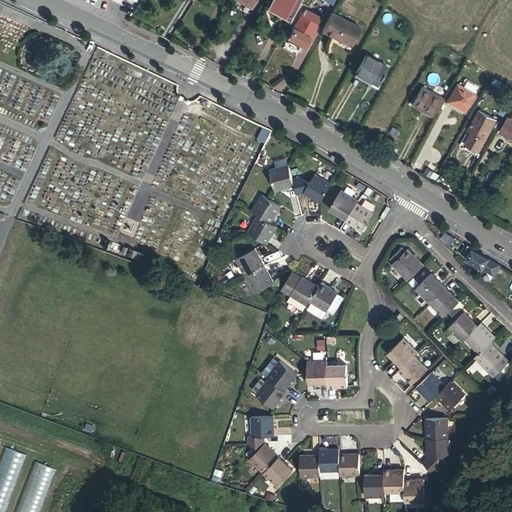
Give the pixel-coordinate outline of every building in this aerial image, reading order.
[(237,0),(252,8),(256,0),(237,0)] [(290,21),(301,0),(273,0),(270,6),(281,11),(279,15),(290,21)] [(302,16),(295,28),(311,38),(318,26),(317,25),(321,18),(307,10),(303,16),(302,16)] [(360,28),(333,13),(323,31),(350,46),(360,28)] [(387,67),(366,55),(356,73),(377,85),(387,67)] [(466,111),(471,101),(476,93),(458,83),(448,101),(466,111)] [(432,116),(443,98),(423,86),(413,104),(432,116)] [(495,118),(477,108),(467,128),(471,131),(465,142),(479,149),(495,118)] [(511,117),(510,116),(501,132),(511,137),(511,117)] [(288,166),(269,171),(275,192),(293,186),(292,182),(288,166)] [(320,204),(331,185),(314,174),(308,186),(303,194),(320,204)] [(292,182),(293,186),(296,196),(303,194),(308,186),(298,180),(292,182)] [(329,209),(347,220),(357,203),(358,201),(341,190),(329,209)] [(262,196),(252,213),(258,217),(270,224),(281,207),(262,196)] [(357,203),(347,220),(345,222),(362,232),(373,213),(357,203)] [(248,234),(266,245),(276,228),(270,224),(258,217),(248,234)] [(446,232),(443,238),(451,246),(456,238),(446,232)] [(490,258),(467,245),(462,253),(469,259),(495,274),(501,266),(489,259),(490,258)] [(236,261),(245,277),(264,267),(255,250),(236,261)] [(396,264),(407,254),(403,250),(393,260),(396,264)] [(393,267),(407,281),(423,265),(409,252),(407,254),(396,264),(393,267)] [(264,267),(245,277),(255,295),(274,285),(264,267)] [(302,278),(293,273),(282,291),(291,296),(302,278)] [(416,290),(429,303),(446,287),(431,273),(416,290)] [(310,303),(319,288),(302,278),(291,296),(291,297),(308,307),(310,303)] [(321,284),(319,288),(310,303),(328,313),(338,294),(321,284)] [(446,287),(429,303),(443,317),(460,301),(446,287)] [(462,342),(465,339),(479,326),(464,312),(448,328),(462,342)] [(403,319),(399,315),(394,320),(398,324),(403,319)] [(479,353),(490,343),(496,337),(481,323),(479,326),(465,339),(479,353)] [(323,338),(314,340),(316,349),(325,348),(323,338)] [(387,354),(402,368),(414,356),(416,354),(402,340),(387,354)] [(504,357),(490,343),(479,353),(474,358),(488,372),(504,357)] [(398,371),(412,385),(428,369),(414,356),(402,368),(398,371)] [(504,357),(488,372),(493,377),(509,362),(504,357)] [(328,384),(327,366),(327,362),(307,362),(308,384),(328,384)] [(271,381),(284,391),(297,375),(282,363),(269,380),(271,381)] [(328,388),(347,387),(348,387),(347,365),(327,366),(328,384),(328,388)] [(432,373),(416,389),(430,402),(437,396),(446,387),(432,373)] [(446,387),(437,396),(450,409),(466,393),(452,380),(446,387)] [(286,393),(284,391),(271,381),(258,398),(273,410),(286,393)] [(273,437),(273,417),(253,418),(253,438),(264,438),(273,437)] [(449,438),(448,418),(425,419),(426,438),(449,438)] [(264,444),(264,438),(253,438),(248,438),(247,446),(256,454),(264,444)] [(449,438),(426,438),(427,457),(440,456),(449,455),(449,438)] [(249,461),(264,474),(279,457),(264,444),(256,454),(249,461)] [(320,451),(320,456),(321,473),(341,472),(341,455),(340,450),(320,451)] [(360,477),(359,454),(341,455),(341,472),(341,477),(360,477)] [(301,456),(301,479),(321,478),(321,473),(320,456),(301,456)] [(422,464),(434,475),(440,468),(440,456),(427,457),(422,464)] [(279,457),(264,474),(279,489),(294,471),(279,457)] [(405,492),(404,480),(404,470),(385,471),(385,475),(385,493),(405,492)] [(385,493),(385,475),(365,476),(366,498),(385,497),(385,493)] [(424,480),(404,480),(405,492),(405,502),(425,502),(424,480)]
